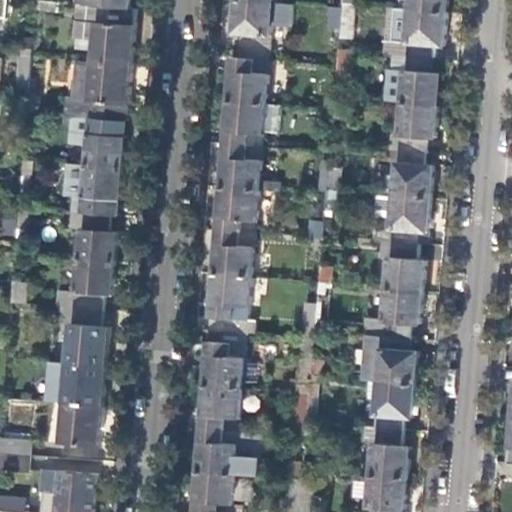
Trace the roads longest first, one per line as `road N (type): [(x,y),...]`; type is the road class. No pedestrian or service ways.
road 1 (residential): [(189,0),(148,511)]
road 2 (residential): [(500,0),(462,511)]
